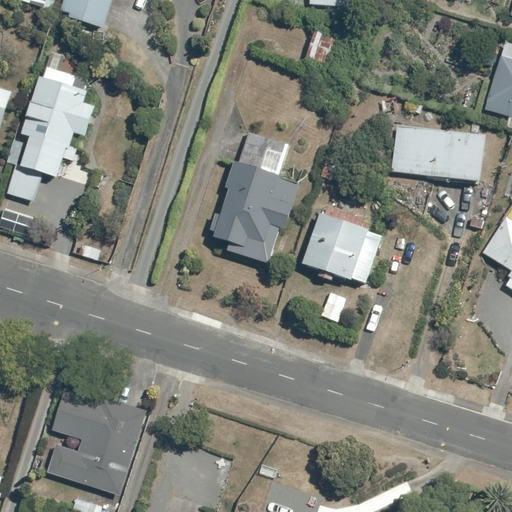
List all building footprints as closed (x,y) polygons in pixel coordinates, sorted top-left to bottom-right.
[(64,0),(61,14),(105,27),(112,0),(64,0)] [(46,20),(22,11),(17,24),(41,33),(46,20)] [(511,44),(503,42),(484,110),(509,117),(506,128),(511,129),(511,44)] [(78,150),(72,148),(76,134),(88,138),(97,108),(83,104),(86,92),(73,88),(76,76),(43,67),(23,136),(33,139),(25,167),(18,165),(10,195),(35,203),(43,174),(63,180),(68,161),(74,163),(78,150)] [(0,127),(5,128),(15,93),(0,88),(0,127)] [(492,139),(397,126),(391,172),(485,184),(492,139)] [(290,145),(249,135),(242,164),(238,163),(225,217),(222,217),(217,240),(236,245),(234,255),(274,265),(282,230),(290,232),(306,169),(285,164),(290,145)] [(366,216),(340,208),(323,203),(304,266),(370,286),(385,235),(363,228),(366,216)] [(511,220),(507,217),(484,253),(511,271),(511,276),(505,287),(511,291),(511,220)] [(146,414),(67,390),(54,432),(85,441),(82,452),(56,443),(46,473),(120,496),(146,414)] [(0,509),(9,479),(0,476),(0,509)]
